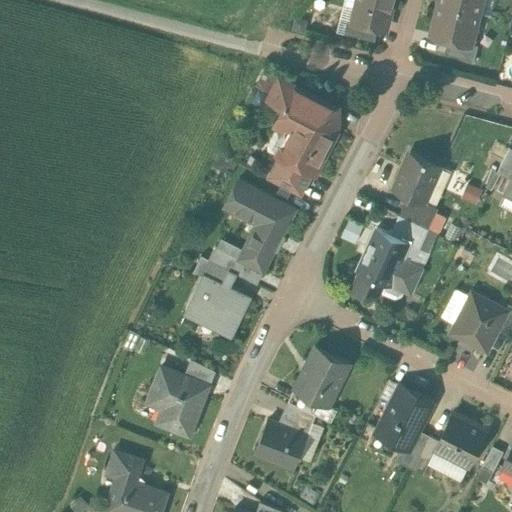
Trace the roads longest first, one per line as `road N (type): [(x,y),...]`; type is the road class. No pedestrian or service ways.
road 1 (residential): [(511,403),(289,291)]
road 2 (residential): [(198,511),(289,291)]
road 3 (residential): [(289,291),(378,125)]
road 4 (unclassified): [(70,0),(251,47)]
road 5 (residential): [(392,76),(251,47)]
road 6 (residential): [(511,107),(392,76)]
